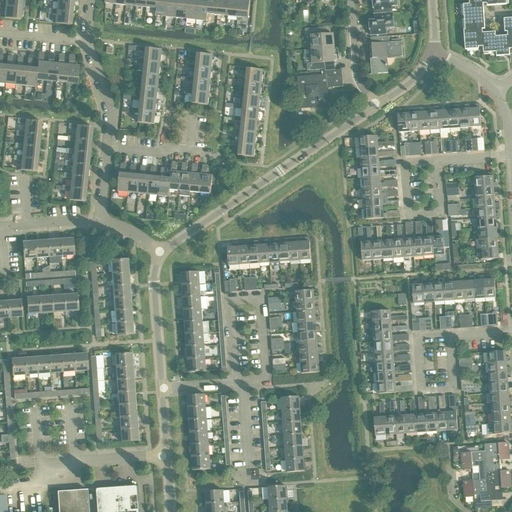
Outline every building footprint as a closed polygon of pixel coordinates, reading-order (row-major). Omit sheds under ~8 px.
[(49,0),(49,2),(57,2),(56,10),(56,11),(72,13),(73,0),(71,0),(49,0)] [(146,0),(146,8),(156,9),(156,0),(146,0)] [(156,0),(156,9),(155,16),(165,17),(167,0),(156,0)] [(167,0),(165,17),(176,18),(177,0),(167,0)] [(177,0),(176,18),(186,19),(188,0),(185,0),(177,0)] [(187,0),(188,0),(186,19),(196,20),(198,1),(192,1),(192,0),(187,0)] [(197,0),(198,1),(196,20),(207,21),(207,14),(208,2),(203,2),(203,0),(197,0)] [(208,0),(208,2),(207,14),(217,15),(218,0),(208,0)] [(218,0),(217,15),(227,16),(228,0),(218,0)] [(228,0),(227,16),(237,17),(238,0),(228,0)] [(238,0),(237,17),(248,18),(249,0),(238,0)] [(372,0),(374,14),(392,13),(392,6),(397,6),(396,0),(372,0)] [(463,5),(464,18),(484,16),(483,4),(483,3),(469,4),(463,5)] [(0,8),(5,9),(4,18),(20,20),(21,7),(5,6),(5,5),(0,4),(0,8)] [(49,9),(48,13),(56,14),(55,23),(71,25),(72,13),(56,11),(56,10),(49,9)] [(393,28),(392,13),(374,14),(374,21),(369,21),(370,36),(386,34),(386,28),(393,28)] [(464,18),(465,30),(482,29),(484,29),(484,16),(464,18)] [(322,28),(306,30),(306,36),(311,36),(312,49),(311,49),(311,50),(334,48),(333,34),(322,35),(322,28)] [(478,47),(483,46),(482,33),(482,29),(465,30),(464,31),(465,50),(478,49),(478,47)] [(482,33),(483,46),(483,53),(496,52),(495,37),(495,32),(482,33)] [(495,37),(496,52),(496,56),(509,55),(509,54),(508,36),(507,36),(495,37)] [(371,44),(369,44),(372,74),(388,73),(387,57),(402,56),(401,41),(389,42),(388,37),(371,38),(371,44)] [(146,52),(145,60),(145,61),(161,62),(162,50),(146,48),(138,47),(138,51),(146,52)] [(311,50),(304,50),(305,63),(307,63),(307,70),(325,69),(324,63),(334,62),(333,48),(334,48),(311,50)] [(39,52),(37,69),(36,80),(46,81),(48,63),(43,62),(44,53),(39,52)] [(197,57),(196,65),(196,66),(212,68),(213,55),(197,54),(197,53),(189,52),(189,56),(197,57)] [(49,53),(48,63),(46,81),(56,82),(58,64),(53,63),(54,54),(49,53)] [(58,64),(56,82),(66,83),(68,65),(63,64),(64,55),(59,54),(58,64)] [(68,65),(66,83),(77,85),(79,66),(73,65),(74,56),(69,55),(68,65)] [(6,66),(4,84),(15,85),(17,67),(11,66),(12,57),(7,56),(6,66)] [(17,67),(15,85),(25,86),(27,68),(21,67),(22,58),(18,57),(17,67)] [(27,68),(25,86),(35,88),(36,80),(37,69),(32,68),(33,59),(28,58),(27,68)] [(144,64),(143,72),(143,73),(159,75),(161,62),(145,61),(145,60),(137,59),(137,63),(144,64)] [(195,69),(194,77),(194,78),(211,80),(212,68),(196,66),(196,65),(188,64),(188,69),(195,69)] [(247,72),(246,80),(246,81),(262,83),(263,70),(247,69),(247,68),(239,67),(239,71),(247,72)] [(322,77),(299,78),(301,108),(326,106),(325,88),(343,87),(342,75),(342,70),(322,71),(322,77)] [(143,77),(142,84),(142,86),(158,87),(159,75),(143,73),(143,72),(136,71),(135,76),(143,77)] [(194,82),(193,90),(193,91),(209,93),(211,80),(194,78),(194,77),(187,77),(186,81),(194,82)] [(245,85),(245,93),(244,93),(261,95),(262,83),(246,81),(246,80),(238,79),(238,84),(245,85)] [(142,89),(141,97),(141,98),(157,100),(158,87),(142,86),(142,84),(135,84),(134,88),(142,89)] [(193,94),(192,103),(208,105),(209,93),(193,91),(193,90),(186,89),(185,93),(193,94)] [(244,97),(243,105),(243,106),(259,108),(261,95),(244,93),(245,93),(237,92),(236,96),(244,97)] [(140,101),(140,109),(139,110),(156,112),(157,100),(141,98),(141,97),(133,96),(133,101),(140,101)] [(243,109),(242,117),(242,118),(258,120),(259,108),(243,106),(243,105),(235,104),(235,109),(243,109)] [(469,109),(470,128),(481,127),(479,104),(475,104),(475,109),(469,109)] [(459,110),(460,128),(470,128),(469,109),(469,105),(464,105),(465,110),(459,110)] [(438,111),(440,130),(449,129),(448,111),(448,106),(444,107),(444,111),(439,111),(438,111)] [(448,111),(449,129),(460,128),(459,110),(459,106),(454,106),(455,110),(448,111)] [(428,112),(429,131),(440,130),(438,111),(439,111),(438,107),(434,107),(434,112),(429,112),(428,112)] [(154,125),(156,112),(139,110),(140,109),(132,108),(132,113),(139,114),(138,123),(154,125)] [(418,113),(419,131),(429,131),(428,112),(429,112),(428,108),(424,108),(424,112),(418,113)] [(397,115),(399,133),(409,132),(408,114),(408,109),(403,110),(404,114),(397,115)] [(408,114),(409,132),(419,131),(418,113),(418,109),(414,109),(414,113),(408,114)] [(241,122),(240,130),(240,131),(257,132),(258,120),(242,118),(242,117),(234,116),(234,121),(241,122)] [(25,124),(24,132),(24,133),(40,134),(41,122),(25,120),(18,119),(17,123),(25,124)] [(69,124),(68,129),(76,129),(75,137),(75,138),(91,140),(92,128),(76,126),(76,125),(69,124)] [(257,132),(240,131),(240,130),(233,129),(232,133),(240,134),(239,142),(239,143),(255,145),(257,132)] [(23,136),(22,144),(22,145),(39,147),(40,134),(24,133),(24,132),(16,131),(16,136),(23,136)] [(67,136),(67,141),(74,142),(74,150),(73,151),(90,152),(91,140),(75,138),(75,137),(67,136)] [(360,148),(378,147),(394,146),(394,141),(381,142),(382,143),(377,143),(377,136),(359,138),(360,148)] [(254,157),(255,145),(239,143),(239,142),(232,141),(231,146),(239,146),(238,156),(254,157)] [(22,149),(21,156),(21,158),(37,159),(39,147),(22,145),(22,144),(15,143),(15,148),(22,149)] [(410,144),(411,156),(421,156),(421,143),(410,144)] [(360,148),(360,158),(378,157),(395,156),(395,152),(382,153),(382,154),(378,154),(378,147),(360,148)] [(66,150),(66,153),(73,154),(72,162),(72,163),(88,165),(90,152),(73,151),(74,150),(66,149),(66,150)] [(21,161),(20,170),(36,172),(37,159),(21,158),(21,156),(14,156),(13,160),(21,161)] [(360,158),(361,169),(379,167),(396,166),(395,160),(382,161),(383,163),(379,164),(378,157),(360,158)] [(65,161),(64,166),(72,166),(71,174),(71,176),(87,177),(87,176),(88,165),(72,163),(72,162),(65,161)] [(172,162),(171,179),(170,190),(180,191),(181,172),(176,172),(177,162),(172,162)] [(181,172),(180,191),(180,195),(189,196),(190,192),(192,174),(192,173),(186,173),(187,163),(182,163),(181,172)] [(121,164),(118,192),(128,193),(130,174),(125,174),(126,164),(121,164)] [(192,174),(190,192),(200,193),(202,175),(197,174),(198,165),(193,164),(192,173),(192,174)] [(131,165),(130,174),(128,193),(138,194),(140,175),(135,175),(136,165),(131,165)] [(202,175),(200,193),(211,194),(213,176),(207,175),(208,166),(203,165),(202,175)] [(140,175),(138,194),(148,195),(150,176),(145,176),(146,166),(141,166),(140,175)] [(150,176),(148,195),(158,196),(160,177),(155,177),(156,168),(151,167),(150,176)] [(362,179),(380,178),(397,176),(396,170),(383,171),(383,174),(380,174),(379,167),(361,169),(362,179)] [(160,177),(158,196),(169,197),(170,190),(171,179),(165,178),(166,169),(161,168),(160,177)] [(63,173),(63,178),(71,179),(70,187),(70,188),(86,190),(86,189),(87,177),(71,176),(71,174),(63,173)] [(475,189),(493,187),(497,187),(497,183),(493,183),(492,177),(474,178),(475,189)] [(362,179),(363,189),(381,188),(397,186),(397,180),(384,181),(384,184),(380,184),(380,178),(362,179)] [(56,186),(56,190),(62,190),(69,191),(68,200),(84,202),(86,190),(70,188),(70,187),(62,186),(62,187),(56,186)] [(476,199),(494,198),(498,197),(498,193),(494,193),(493,187),(475,189),(476,199)] [(363,199),(381,198),(398,197),(398,191),(385,192),(385,194),(381,194),(381,188),(363,189),(363,199)] [(363,199),(364,209),(382,208),(399,207),(398,201),(386,202),(386,204),(382,204),(381,198),(363,199)] [(477,209),(495,208),(499,207),(499,203),(495,203),(494,198),(476,199),(477,209)] [(364,209),(365,220),(400,217),(399,211),(387,212),(387,214),(383,215),(382,208),(364,209)] [(477,209),(477,219),(496,217),(496,218),(500,218),(500,213),(495,214),(495,208),(477,209)] [(477,219),(478,229),(496,228),(501,228),(500,223),(496,224),(496,218),(496,217),(477,219)] [(433,238),(434,256),(444,255),(442,220),(436,221),(437,234),(439,234),(439,237),(433,238)] [(422,238),(424,257),(434,256),(433,238),(432,221),(426,222),(427,234),(429,234),(429,238),(422,238)] [(412,239),(414,257),(424,257),(422,238),(421,222),(415,222),(416,235),(419,235),(419,239),(412,239)] [(402,240),(403,258),(414,257),(412,239),(411,223),(405,223),(406,236),(408,236),(409,239),(402,240)] [(392,241),(393,259),(403,258),(402,240),(401,225),(397,225),(398,236),(399,240),(392,241)] [(382,241),(383,260),(393,259),(392,241),(391,226),(387,226),(387,237),(388,237),(388,241),(382,241)] [(361,243),(362,261),(373,260),(371,242),(372,242),(371,227),(366,228),(367,242),(361,243)] [(371,242),(373,260),(383,260),(382,241),(381,227),(376,227),(377,238),(378,238),(378,242),(372,242),(371,242)] [(479,240),(497,238),(502,238),(501,234),(497,234),(496,228),(478,229),(479,240)] [(289,243),(290,262),(300,261),(299,243),(299,238),(294,239),(295,243),(289,243)] [(299,243),(300,261),(311,260),(309,238),(304,238),(305,242),(299,243)] [(479,240),(480,250),(498,248),(502,248),(502,244),(498,244),(497,238),(479,240)] [(60,240),(61,256),(73,255),(72,239),(60,240)] [(279,244),(280,265),(280,262),(290,262),(289,243),(288,239),(284,239),(284,244),(279,244)] [(47,241),(48,257),(61,256),(60,240),(47,241)] [(268,245),(270,263),(270,266),(280,265),(279,244),(278,240),(274,240),(274,244),(268,245)] [(35,242),(36,258),(48,257),(47,241),(35,242)] [(248,246),(250,265),(260,264),(258,246),(258,241),(254,242),(254,246),(248,246)] [(258,246),(260,264),(270,263),(268,245),(268,241),(264,241),(264,245),(258,246)] [(22,243),(23,259),(36,258),(35,242),(22,243)] [(238,247),(239,265),(250,265),(248,246),(248,242),(244,242),(244,247),(238,247)] [(234,248),(227,248),(228,254),(228,266),(239,265),(238,247),(238,243),(234,243),(234,248)] [(480,250),(480,260),(503,259),(503,254),(498,254),(498,248),(480,250)] [(111,261),(112,273),(128,272),(127,260),(111,261)] [(112,273),(113,286),(129,285),(128,272),(112,273)] [(181,274),(182,286),(199,285),(198,272),(181,274)] [(474,281),(475,299),(485,299),(484,281),(484,276),(479,276),(480,281),(474,281)] [(484,281),(485,299),(496,298),(494,276),(490,276),(490,280),(484,281)] [(463,282),(465,300),(475,299),(474,281),(474,277),(469,277),(470,282),(463,282)] [(443,283),(445,302),(455,301),(453,283),(453,278),(449,279),(449,283),(443,283)] [(453,283),(455,301),(465,300),(463,282),(463,278),(459,278),(459,282),(453,283)] [(433,284),(434,302),(445,302),(443,283),(443,279),(438,279),(439,284),(433,284)] [(412,286),(413,304),(424,303),(423,285),(423,280),(418,281),(419,285),(412,286)] [(423,285),(424,303),(434,302),(433,284),(433,280),(429,280),(429,284),(423,285)] [(113,286),(113,298),(130,297),(129,285),(113,286)] [(182,286),(183,298),(200,297),(199,285),(182,286)] [(295,292),(296,302),(314,301),(318,301),(318,297),(314,297),(313,290),(295,292)] [(63,295),(65,312),(77,311),(76,294),(63,295)] [(51,296),(52,313),(65,312),(63,295),(51,296)] [(39,297),(40,313),(52,313),(51,296),(39,297)] [(406,296),(397,297),(398,306),(406,306),(406,296)] [(27,314),(40,313),(39,297),(26,298),(27,314)] [(113,298),(114,311),(131,310),(130,297),(113,298)] [(183,298),(184,311),(201,310),(200,297),(183,298)] [(8,302),(9,318),(22,317),(20,301),(8,302)] [(296,302),(297,312),(315,311),(319,311),(319,307),(315,307),(314,301),(296,302)] [(0,302),(0,318),(9,318),(8,302),(0,302)] [(114,311),(115,323),(132,322),(131,310),(114,311)] [(184,311),(185,323),(202,322),(201,310),(184,311)] [(297,312),(298,323),(316,321),(316,322),(320,321),(320,317),(315,317),(315,311),(297,312)] [(390,318),(390,311),(372,312),(372,323),(391,322),(407,321),(407,316),(394,317),(394,318),(390,318)] [(486,315),(487,327),(498,326),(497,314),(486,315)] [(298,333),(316,332),(321,332),(320,327),(316,328),(316,322),(316,321),(298,323),(298,333)] [(115,323),(116,336),(132,335),(132,322),(115,323)] [(185,323),(186,336),(203,334),(202,322),(185,323)] [(372,323),(373,333),(391,331),(391,332),(408,331),(408,326),(395,327),(395,328),(391,328),(391,322),(372,323)] [(373,333),(374,343),(392,342),(409,341),(408,335),(395,336),(396,338),(392,338),(391,332),(391,331),(373,333)] [(299,343),(317,342),(322,342),(321,337),(317,338),(316,332),(298,333),(299,343)] [(186,336),(187,348),(204,347),(203,334),(186,336)] [(299,343),(300,353),(318,352),(322,352),(322,348),(318,348),(317,342),(299,343)] [(374,343),(375,353),(393,352),(410,351),(409,345),(396,346),(396,348),(393,348),(392,342),(374,343)] [(187,348),(188,360),(205,359),(204,347),(187,348)] [(487,353),(488,363),(506,362),(511,362),(510,358),(506,358),(505,351),(487,353)] [(300,353),(301,364),(319,362),(323,362),(323,358),(318,358),(318,352),(300,353)] [(375,353),(375,363),(394,362),(410,361),(410,355),(397,356),(397,358),(393,359),(393,352),(375,353)] [(74,355),(75,371),(87,370),(86,354),(74,355)] [(115,355),(116,367),(132,366),(131,354),(115,355)] [(61,356),(62,372),(75,371),(74,355),(61,356)] [(49,357),(50,373),(62,372),(61,356),(49,357)] [(36,358),(37,374),(50,373),(49,357),(36,358)] [(24,359),(25,375),(37,374),(36,358),(24,359)] [(11,360),(12,376),(25,375),(24,359),(11,360)] [(189,373),(206,372),(205,359),(188,360),(189,373)] [(301,364),(301,374),(324,372),(324,368),(319,368),(319,362),(301,364)] [(375,363),(376,373),(394,372),(411,371),(410,365),(398,366),(398,369),(394,369),(394,362),(375,363)] [(489,374),(507,372),(511,372),(511,368),(507,368),(506,362),(488,363),(489,374)] [(116,367),(117,380),(133,379),(132,366),(116,367)] [(376,373),(377,384),(395,382),(395,383),(412,382),(411,376),(398,376),(399,379),(395,379),(394,372),(376,373)] [(489,384),(508,382),(511,382),(511,378),(507,378),(507,372),(489,374),(489,384)] [(117,380),(117,392),(134,391),(133,379),(117,380)] [(377,384),(378,394),(413,392),(412,386),(395,387),(395,383),(395,382),(377,384)] [(489,384),(490,394),(508,392),(508,393),(511,392),(511,388),(508,388),(508,382),(489,384)] [(117,392),(118,405),(135,403),(134,391),(117,392)] [(490,394),(491,404),(509,402),(509,403),(511,402),(511,398),(509,398),(508,393),(508,392),(490,394)] [(187,396),(188,409),(206,407),(205,395),(187,396)] [(446,413),(447,431),(457,430),(455,396),(449,396),(449,409),(452,409),(452,412),(446,413)] [(281,398),(282,411),(300,409),(299,397),(281,398)] [(425,414),(427,433),(437,432),(435,414),(434,397),(428,398),(429,410),(432,410),(432,414),(425,414)] [(435,414),(437,432),(447,431),(446,413),(444,397),(438,397),(439,410),(442,409),(442,413),(435,414)] [(415,415),(416,433),(427,433),(425,414),(424,398),(418,398),(419,411),(421,411),(422,415),(415,415)] [(395,417),(396,435),(406,434),(405,416),(404,401),(400,401),(401,412),(402,412),(402,416),(395,417)] [(405,416),(406,434),(416,433),(415,415),(414,401),(410,401),(411,412),(412,412),(412,415),(405,416)] [(374,418),(375,436),(386,435),(385,417),(383,402),(379,403),(380,414),(381,414),(381,418),(374,418)] [(385,417),(386,435),(396,435),(395,417),(394,402),(389,402),(390,413),(391,413),(391,417),(385,417)] [(492,414),(510,413),(511,412),(511,408),(510,409),(509,403),(509,402),(491,404),(492,414)] [(118,405),(119,417),(136,416),(135,403),(118,405)] [(188,409),(189,421),(207,420),(206,407),(188,409)] [(282,411),(283,423),(301,422),(300,409),(282,411)] [(492,414),(492,424),(486,424),(486,425),(511,423),(511,422),(511,418),(510,419),(510,413),(492,414)] [(119,417),(120,429),(136,428),(136,416),(119,417)] [(189,421),(190,433),(208,432),(207,420),(189,421)] [(283,423),(284,435),(302,434),(301,422),(283,423)] [(487,435),(493,435),(511,433),(511,428),(511,429),(511,423),(486,425),(487,435)] [(120,429),(121,442),(137,441),(136,428),(120,429)] [(190,433),(191,446),(208,444),(208,432),(190,433)] [(284,435),(285,448),(303,446),(302,434),(284,435)] [(484,451),(486,473),(500,472),(500,471),(500,464),(493,465),(492,459),(499,458),(500,460),(510,459),(509,443),(484,444),(484,451)] [(191,446),(192,458),(209,457),(208,444),(191,446)] [(285,448),(286,460),(304,459),(303,446),(285,448)] [(472,473),(473,480),(473,481),(487,479),(486,473),(484,451),(461,453),(462,470),(472,469),(472,467),(479,467),(479,473),(472,473)] [(192,458),(193,471),(210,469),(209,457),(192,458)] [(286,460),(287,473),(304,471),(304,459),(286,460)] [(500,472),(486,473),(487,479),(488,501),(492,500),(492,507),(502,506),(502,500),(503,500),(502,492),(495,493),(494,487),(501,486),(501,488),(511,487),(510,470),(500,471),(500,472)] [(473,480),(463,481),(464,498),(474,497),(474,495),(481,495),(481,501),(474,501),(475,509),(477,508),(477,511),(481,511),(481,508),(492,507),(492,500),(488,501),(487,479),(473,481),(473,480)] [(115,488),(116,511),(136,511),(135,487),(134,486),(115,488)] [(268,487),(269,500),(286,498),(285,486),(268,487)] [(95,490),(96,511),(116,511),(115,488),(96,489),(95,490)] [(57,492),(58,511),(88,511),(87,490),(57,492)] [(205,492),(206,504),(224,503),(223,490),(205,492)] [(269,500),(269,511),(270,511),(287,511),(286,498),(269,500)] [(206,504),(206,511),(224,511),(224,503),(206,504)]
